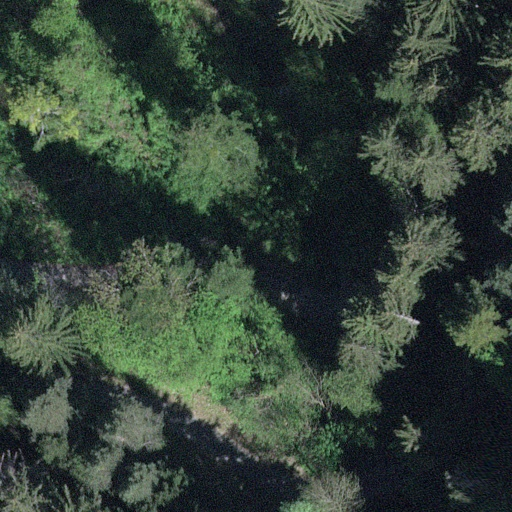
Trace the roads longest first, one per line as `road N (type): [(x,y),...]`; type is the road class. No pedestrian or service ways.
road 1 (track): [(0,380),(161,405),(306,499),(439,457),(484,337),(511,199)]
road 2 (track): [(0,260),(250,270),(362,327),(450,26),(468,0)]
